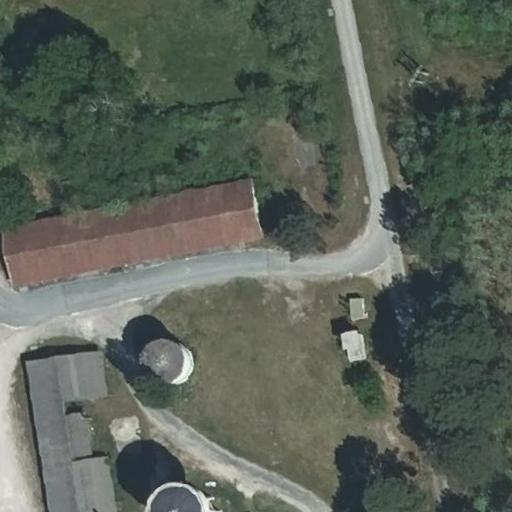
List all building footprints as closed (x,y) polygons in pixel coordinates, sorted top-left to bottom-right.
[(15,284),(268,244),(258,182),(5,222),(15,284)] [(210,310),(233,303),(230,292),(207,298),(210,310)] [(352,362),(369,360),(365,331),(348,333),(352,362)] [(198,373),(182,340),(150,355),(166,389),(198,373)] [(119,511),(113,455),(95,457),(89,404),(111,401),(105,351),(34,359),(51,511),(119,511)] [(169,501),(172,511),(219,511),(211,488),(169,501)]
